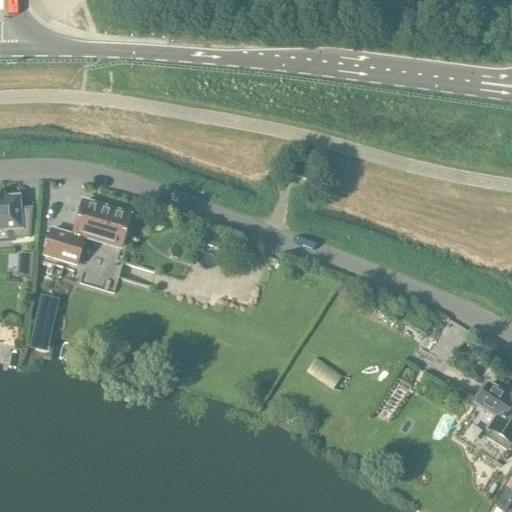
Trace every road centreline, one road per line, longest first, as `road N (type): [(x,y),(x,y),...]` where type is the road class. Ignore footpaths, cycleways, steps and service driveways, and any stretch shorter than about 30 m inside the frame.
road 1 (unclassified): [(0,173),(83,173),(137,187),(436,301),(511,339)]
road 2 (primary): [(25,50),(211,58),(478,87)]
